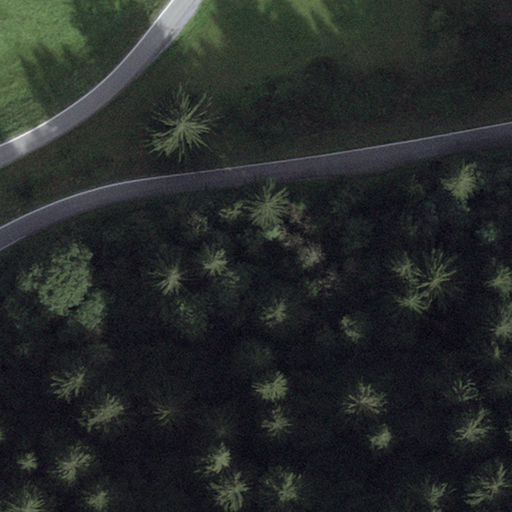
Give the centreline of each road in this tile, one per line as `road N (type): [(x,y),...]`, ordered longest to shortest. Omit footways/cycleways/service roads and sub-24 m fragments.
road 1 (tertiary): [(511,131),(137,189),(62,209),(0,239)]
road 2 (tertiary): [(0,158),(94,102),(186,0)]
